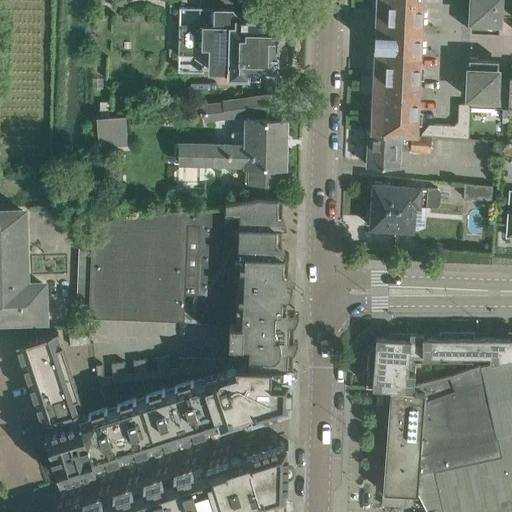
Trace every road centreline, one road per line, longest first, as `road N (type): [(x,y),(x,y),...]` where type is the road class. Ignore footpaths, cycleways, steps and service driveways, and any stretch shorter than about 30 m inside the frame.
road 1 (residential): [(317,412),(35,506)]
road 2 (residential): [(317,289),(329,39)]
road 3 (residential): [(317,289),(511,293)]
road 4 (residential): [(329,39),(511,48)]
road 5 (residential): [(35,506),(0,388)]
road 6 (residential): [(317,412),(317,289)]
